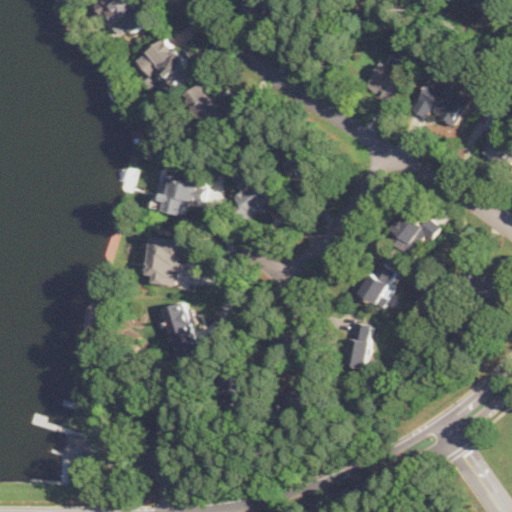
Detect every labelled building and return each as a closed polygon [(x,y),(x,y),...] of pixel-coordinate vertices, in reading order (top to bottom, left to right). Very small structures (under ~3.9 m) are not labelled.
[(154,22),(143,0),(105,0),(123,37),(154,22)] [(286,0),(252,0),(252,14),(286,14),(286,0)] [(140,58),(161,82),(169,75),(179,87),(200,69),(169,33),(140,58)] [(385,60),(369,86),(396,103),(412,77),(400,69),(405,61),(395,54),(390,63),(385,60)] [(457,126),(474,92),(435,72),(418,105),(457,126)] [(246,109),(236,97),(228,102),(211,78),(187,96),(214,133),(246,109)] [(493,138),(486,151),(511,164),(511,142),(508,140),(511,132),(511,122),(488,109),(477,129),(493,138)] [(294,178),(312,174),(303,137),(285,142),(294,178)] [(269,203),(279,212),(290,201),(258,170),(231,198),(253,219),(269,203)] [(166,210),(191,215),(194,201),(207,204),(212,181),(173,173),(166,210)] [(394,231),(419,251),(441,225),(433,217),(426,225),(410,212),(394,231)] [(188,238),(159,234),(152,279),(181,283),(188,238)] [(401,270),(382,259),(362,293),(382,304),(401,270)] [(480,289),(501,306),(511,292),(511,290),(492,274),(480,289)] [(191,300),(170,304),(181,359),(203,354),(191,300)] [(356,321),(351,364),(371,366),(375,323),(356,321)] [(260,391),(236,372),(224,388),(249,406),(260,391)] [(327,385),(285,391),(288,411),(330,405),(327,385)]
